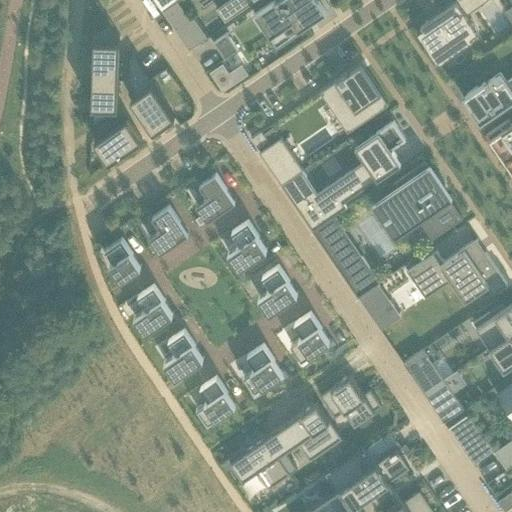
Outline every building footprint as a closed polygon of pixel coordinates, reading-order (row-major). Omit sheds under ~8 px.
[(155,0),(162,9),(175,0),(155,0)] [(225,21),(256,0),(228,0),(216,8),(225,21)] [(275,30),(281,26),(298,14),(306,26),(326,12),(317,0),(273,0),(254,13),(256,17),(263,13),(275,30)] [(422,27),(416,31),(438,63),(473,40),(470,37),(478,31),(466,14),(486,0),(451,0),(427,17),(429,19),(420,25),(422,27)] [(162,11),(170,22),(185,13),(176,1),(162,11)] [(185,13),(170,22),(176,30),(190,20),(185,13)] [(190,20),(176,30),(190,51),(209,39),(194,18),(190,20)] [(224,58),(238,49),(226,33),(213,42),(224,58)] [(93,73),(119,74),(120,41),(94,40),(93,73)] [(223,63),(209,72),(222,91),(248,74),(241,64),(229,73),(223,63)] [(346,72),(319,91),(321,93),(323,91),(348,129),(346,130),(347,132),(389,103),(388,102),(384,105),(377,95),(381,92),(365,69),(361,63),(346,72)] [(462,97),(480,123),(511,101),(511,84),(510,85),(500,71),(488,79),(485,75),(483,77),(485,81),(462,97)] [(118,107),(119,74),(93,73),(92,107),(118,107)] [(153,131),(175,116),(152,83),(131,98),(153,131)] [(142,139),(127,117),(94,140),(109,162),(142,139)] [(511,122),(511,123),(509,120),(508,119),(487,133),(497,149),(505,160),(505,159),(511,154),(511,122)] [(344,202),(401,163),(391,149),(406,139),(393,121),(355,147),(364,160),(316,194),(322,202),(303,215),(313,230),(334,216),(347,207),(344,202)] [(268,141),(261,131),(251,138),(258,148),(268,141)] [(312,147),(317,157),(338,146),(333,135),(312,147)] [(260,151),(266,160),(282,183),(303,169),(281,136),(260,151)] [(430,164),(428,166),(424,161),(393,182),(396,187),(373,203),(395,236),(419,220),(432,239),(463,217),(450,199),(452,197),(430,164)] [(289,196),(310,182),(302,170),(281,184),(289,196)] [(207,196),(196,204),(207,220),(235,201),(216,173),(209,177),(199,184),(207,196)] [(160,228),(148,236),(160,253),(188,233),(169,205),(152,216),(160,228)] [(334,216),(313,230),(321,243),(343,228),(334,216)] [(240,243),(228,251),(239,268),(267,248),(248,220),(232,231),(240,243)] [(122,237),(105,249),(113,261),(110,263),(121,279),(141,266),(122,237)] [(436,250),(407,270),(413,279),(425,297),(451,280),(465,301),(487,286),(492,294),(507,284),(476,238),(443,261),(436,250)] [(343,258),(335,263),(358,296),(379,281),(364,259),(358,263),(350,250),(341,256),(343,258)] [(270,288),(258,296),(269,312),(298,293),(278,265),(262,276),(270,288)] [(146,307),(134,316),(145,332),(173,313),(154,284),(138,296),(146,307)] [(473,322),(490,346),(511,330),(511,301),(504,306),(501,302),(473,322)] [(373,319),(381,330),(401,316),(393,305),(373,319)] [(302,335),(290,343),(301,359),(330,340),(310,312),(294,323),(302,335)] [(176,352),(164,360),(175,376),(203,357),(184,329),(168,340),(176,352)] [(511,330),(490,346),(506,370),(511,365),(511,330)] [(255,367),(243,375),(254,392),(283,372),(264,344),(247,355),(255,367)] [(409,371),(429,358),(423,349),(403,362),(409,371)] [(339,359),(309,382),(318,394),(348,371),(339,359)] [(351,374),(320,395),(335,416),(345,409),(355,423),(381,405),(370,388),(363,393),(351,374)] [(208,399),(196,407),(207,423),(236,404),(216,376),(200,387),(208,399)] [(511,382),(498,392),(498,393),(499,393),(499,394),(499,393),(504,389),(511,399),(511,382)] [(444,422),(464,408),(457,399),(437,412),(444,422)] [(301,413),(282,426),(296,447),(299,444),(310,460),(342,438),(317,402),(301,413)] [(469,415),(449,429),(460,445),(480,431),(469,415)] [(244,447),(228,457),(243,479),(256,470),(269,488),(297,469),(286,453),(296,447),(282,426),(265,437),(247,450),(244,447)] [(511,438),(494,451),(503,464),(511,458),(511,438)] [(355,494),(360,501),(409,468),(396,449),(366,470),(354,453),(336,466),(355,494)] [(336,466),(325,473),(336,490),(303,511),(344,511),(355,505),(360,501),(355,494),(336,466)] [(420,490),(387,511),(433,511),(434,511),(420,490)] [(511,491),(498,501),(505,511),(511,505),(511,491)]
